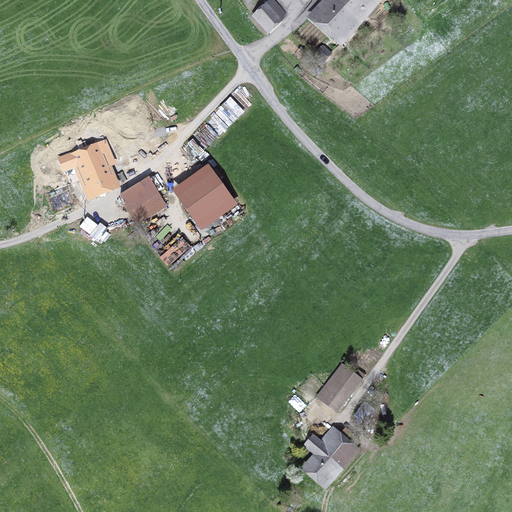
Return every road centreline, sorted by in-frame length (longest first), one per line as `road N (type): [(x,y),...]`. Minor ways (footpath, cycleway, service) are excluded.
road 1 (track): [(243,58),(298,133),(378,207),(439,233),(511,230)]
road 2 (track): [(0,248),(68,221),(133,180),(248,67)]
road 3 (track): [(340,422),(455,256),(460,234)]
road 4 (track): [(0,398),(31,429),(79,511)]
